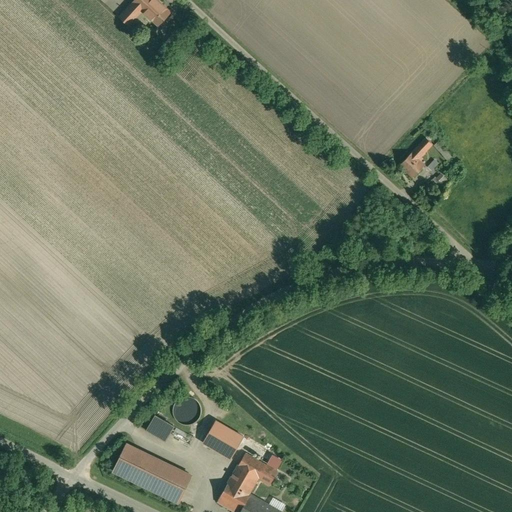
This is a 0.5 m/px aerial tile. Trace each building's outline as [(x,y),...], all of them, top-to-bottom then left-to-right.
[(134,0),(119,17),(128,25),(142,10),(150,0),(134,0)] [(157,0),(150,0),(142,10),(158,25),(171,12),(157,0)] [(413,179),(426,166),(418,159),(432,145),(425,138),(398,164),(413,179)] [(447,160),(451,156),(437,141),(432,146),(447,160)] [(432,170),(437,162),(432,159),(427,166),(432,170)] [(435,178),(442,185),(447,181),(440,173),(435,178)] [(165,440),(171,423),(150,414),(143,432),(165,440)] [(241,442),(226,433),(223,440),(207,431),(201,442),(231,459),(241,442)] [(245,453),(217,501),(235,511),(240,511),(250,495),(248,494),(258,478),(270,485),(277,472),(245,453)] [(199,486),(169,471),(165,477),(160,488),(191,503),(199,486)] [(165,477),(155,472),(149,482),(160,488),(165,477)] [(262,502),(250,495),(240,511),(279,511),(262,502)]
